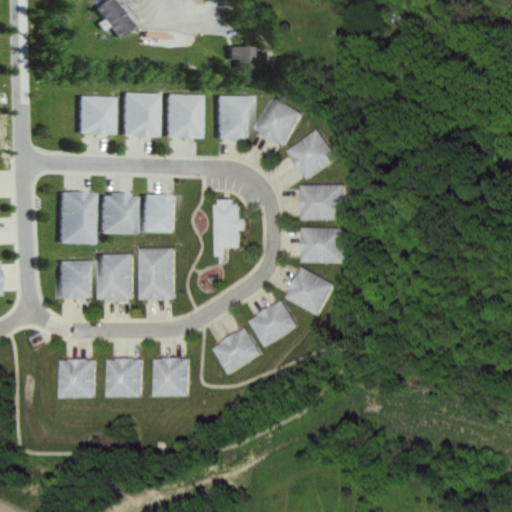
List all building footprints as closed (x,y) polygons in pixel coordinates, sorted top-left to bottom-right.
[(95,7),(104,0),(114,0),(132,25),(116,36),(95,7)] [(227,45),(250,45),(250,50),(262,50),(262,69),(233,69),(233,58),(227,58),(227,45)] [(79,93),(113,95),(111,131),(78,130),(79,93)] [(123,94),(157,95),(156,132),(122,130),(123,94)] [(279,95),(306,115),(285,145),(257,125),(279,95)] [(167,96),(201,97),(200,134),(166,133),(167,96)] [(217,96),(251,98),(250,134),(216,133),(217,96)] [(323,129),(341,158),(310,177),(292,149),(323,129)] [(345,185),(345,219),(305,220),(305,185),(345,185)] [(61,190),(92,191),(91,239),(60,238),(61,190)] [(102,193),(136,195),(135,231),(101,230),(102,193)] [(143,194),(177,196),(176,232),(142,231),(143,194)] [(221,198),(234,197),(236,204),(242,204),(242,219),(248,219),(247,232),(242,232),(243,245),(230,248),(229,253),(219,253),(217,204),(221,198)] [(347,228),(347,262),(305,262),(305,228),(347,228)] [(142,246),(176,245),(178,298),(144,299),(142,246)] [(101,254),(134,254),(135,297),(102,298),(101,254)] [(60,259),(92,259),(92,297),(60,297),(60,259)] [(338,287),(322,316),(290,298),(307,269),(338,287)] [(282,299),(300,324),(269,346),(251,321),(282,299)] [(216,346),(247,327),(264,353),(233,373),(216,346)] [(112,357),(144,356),(145,395),(113,396),(112,357)] [(157,357),(191,357),(192,397),(158,397),(157,357)] [(64,358),(97,358),(97,396),(64,397),(64,358)]
